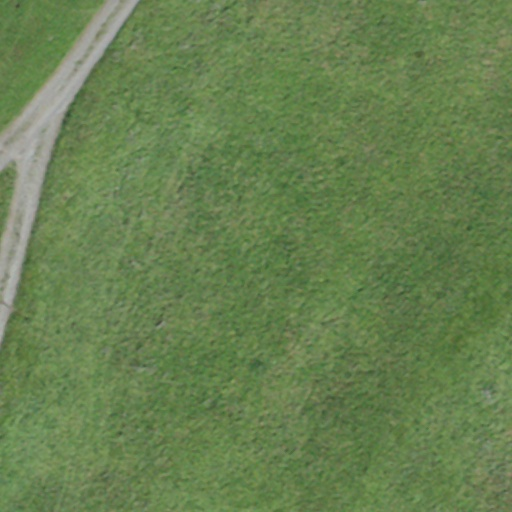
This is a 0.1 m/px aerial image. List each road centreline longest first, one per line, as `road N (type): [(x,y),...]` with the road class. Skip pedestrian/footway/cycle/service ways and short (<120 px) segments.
road 1 (track): [(114,0),(31,126),(0,150)]
road 2 (track): [(31,126),(0,263)]
